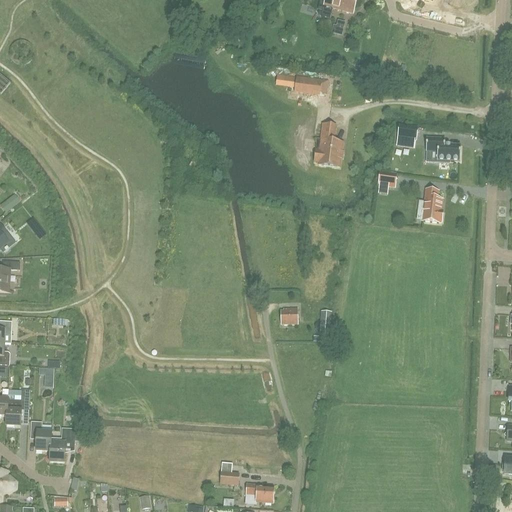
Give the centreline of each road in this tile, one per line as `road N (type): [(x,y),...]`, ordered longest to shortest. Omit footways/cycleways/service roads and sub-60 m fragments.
road 1 (residential): [(489,255),(500,0)]
road 2 (residential): [(476,511),(488,275)]
road 3 (residential): [(260,292),(300,458),(294,511)]
